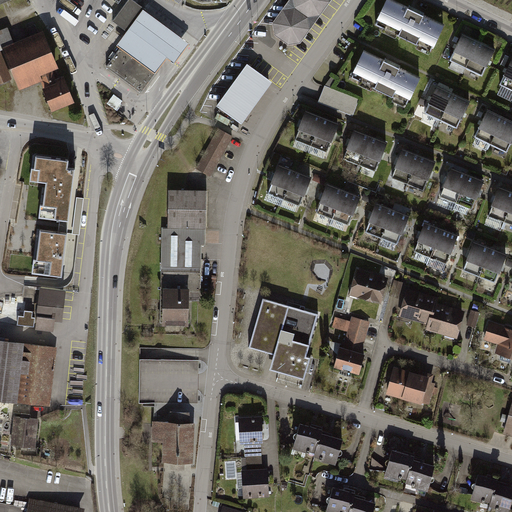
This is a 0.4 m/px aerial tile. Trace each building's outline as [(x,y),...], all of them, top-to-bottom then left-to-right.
[(129,32),(145,11),(146,9),(133,0),(128,0),(113,21),(128,31),(129,32)] [(293,0),(276,25),(277,34),(289,43),(300,41),(328,0),(293,0)] [(444,26),(389,0),(388,0),(377,24),(432,50),(444,26)] [(118,45),(121,47),(156,73),(157,71),(167,57),(175,62),(189,43),(145,11),(144,10),(128,31),(118,45)] [(55,71),(40,34),(15,45),(8,30),(0,32),(0,82),(10,78),(0,52),(0,49),(4,48),(20,86),(40,77),(52,72),(55,71)] [(479,42),(463,34),(450,60),(466,68),(479,42)] [(127,38),(121,47),(116,53),(114,52),(110,57),(112,58),(107,66),(141,92),(157,71),(132,52),(137,46),(127,38)] [(494,49),(479,42),(466,68),(482,75),(494,49)] [(419,79),(366,52),(353,77),(406,103),(419,79)] [(511,59),(500,84),(511,89),(511,59)] [(270,80),(248,64),(217,106),(240,122),(270,80)] [(52,72),(40,77),(53,109),(74,101),(66,81),(57,84),(52,72)] [(332,78),(327,85),(331,88),(336,81),(332,78)] [(359,99),(325,86),(322,94),(319,102),(353,115),(359,99)] [(453,94),(437,86),(425,112),(441,120),(453,94)] [(469,102),(453,94),(441,120),(457,128),(469,102)] [(322,117),(306,111),(295,139),(311,146),(322,117)] [(503,119),(487,111),(475,137),(491,145),(503,119)] [(338,124),(322,117),(311,146),(327,152),(338,124)] [(511,141),(511,122),(503,119),(491,145),(507,152),(511,141)] [(215,128),(196,162),(212,170),(231,137),(215,128)] [(371,137),(355,131),(344,159),(360,165),(371,137)] [(386,143),(371,137),(360,165),(375,171),(386,143)] [(419,156),(403,149),(392,178),(408,184),(419,156)] [(69,159),(36,155),(35,169),(39,169),(38,181),(46,182),(43,205),(48,206),(47,218),(69,220),(75,168),(68,167),(69,159)] [(435,162),(419,156),(408,184),(424,190),(435,162)] [(295,171),(279,165),(268,193),(284,199),(295,171)] [(467,175),(451,168),(440,197),(456,203),(467,175)] [(311,178),(295,171),(284,199),(300,206),(311,178)] [(483,181),(467,175),(456,203),(472,209),(483,181)] [(344,190),(328,184),(317,212),(333,219),(344,190)] [(511,203),(511,192),(500,188),(489,216),(505,222),(511,203)] [(206,190),(168,190),(168,227),(162,227),(160,322),(165,322),(165,289),(187,289),(199,289),(200,280),(203,280),(203,260),(201,260),(201,244),(205,244),(206,190)] [(359,197),(344,190),(333,219),(349,225),(359,197)] [(392,210),(377,204),(366,232),(381,238),(392,210)] [(408,216),(392,210),(381,238),(397,244),(408,216)] [(441,229),(426,223),(415,251),(431,257),(441,229)] [(62,276),(67,233),(40,229),(36,260),(42,261),(40,274),(62,276)] [(457,235),(441,229),(431,257),(446,263),(457,235)] [(490,248),(474,242),(463,270),(479,276),(490,248)] [(506,254),(490,248),(479,276),(495,282),(506,254)] [(358,271),(352,293),(380,300),(386,279),(358,271)] [(63,288),(37,286),(33,328),(53,330),(54,318),(60,318),(63,288)] [(187,289),(165,289),(165,322),(187,322),(187,289)] [(408,291),(402,314),(430,322),(435,304),(436,299),(408,291)] [(318,314),(264,299),(250,346),(274,353),(269,368),(305,378),(311,358),(306,356),(318,314)] [(464,312),(435,304),(430,322),(428,328),(457,336),(464,312)] [(30,310),(22,310),(22,315),(16,314),(15,324),(31,326),(32,317),(29,317),(30,310)] [(352,322),(336,318),(333,326),(350,331),(365,335),(369,322),(354,318),(352,322)] [(511,330),(490,323),(485,338),(504,344),(501,353),(511,356),(511,330)] [(340,347),(335,366),(342,368),(339,373),(345,375),(351,376),(351,371),(359,373),(364,356),(360,354),(365,335),(350,331),(345,348),(340,347)] [(0,339),(0,399),(45,405),(52,345),(0,339)] [(199,361),(140,360),(140,404),(199,404),(199,361)] [(395,368),(387,392),(429,404),(435,385),(430,383),(432,379),(395,368)] [(170,423),(154,422),(153,440),(165,440),(164,460),(193,462),(194,424),(190,424),(189,413),(172,412),(170,423)] [(37,417),(12,415),(9,444),(34,447),(37,417)] [(263,440),(261,418),(243,419),(246,457),(261,456),(260,440),(263,440)] [(300,425),(295,444),(317,450),(321,434),(322,431),(300,425)] [(317,450),(316,454),(337,460),(343,440),(321,434),(317,450)] [(393,451),(387,471),(409,477),(414,461),(415,457),(393,451)] [(261,456),(246,457),(248,496),(269,495),(267,470),(261,470),(261,456)] [(409,477),(408,481),(430,487),(435,467),(414,461),(409,477)] [(478,476),(473,496),(492,502),(497,485),(498,482),(478,476)] [(492,502),(491,505),(510,511),(511,504),(511,489),(497,485),(492,502)] [(334,489),(328,509),(340,511),(350,511),(354,498),(355,495),(334,489)] [(350,511),(374,511),(376,504),(354,498),(350,511)] [(31,501),(28,511),(80,511),(81,509),(31,501)]
